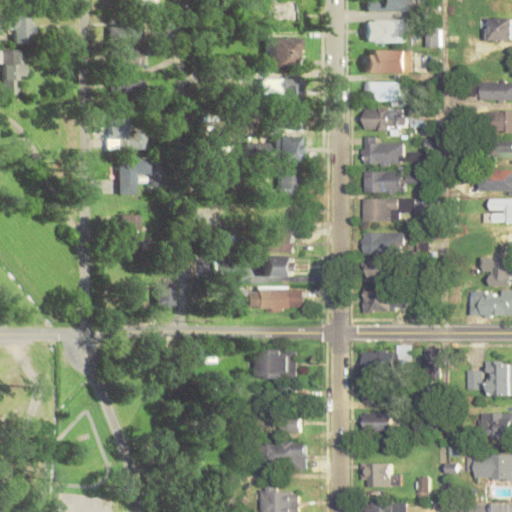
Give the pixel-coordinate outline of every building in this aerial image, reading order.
[(302,21),(302,0),(273,0),(274,21),(302,21)] [(367,0),(367,10),(404,10),(404,0),(367,0)] [(511,0),(489,0),(490,12),(511,12),(511,0)] [(32,15),(8,15),(8,32),(13,32),(13,42),(32,42),(32,15)] [(511,39),(511,18),(490,18),(490,40),(511,39)] [(405,21),(367,21),(367,42),(405,42),(405,21)] [(112,42),(142,42),(142,26),(112,26),(112,42)] [(441,30),(429,30),(429,46),(441,46),(441,30)] [(268,67),(301,67),(301,42),(268,42),(268,67)] [(142,48),(117,48),(117,67),(142,67),(142,48)] [(23,50),(0,49),(0,63),(0,94),(15,94),(15,75),(23,75),(23,50)] [(368,72),(406,72),(406,50),(368,50),(368,72)] [(301,100),(301,79),(261,79),(261,100),(301,100)] [(142,97),(142,80),(110,80),(110,97),(142,97)] [(403,81),(368,81),(368,100),(403,100),(403,81)] [(511,81),(482,81),(482,99),(511,98),(511,81)] [(368,109),(368,129),(402,129),(402,109),(368,109)] [(511,130),(511,110),(485,111),(485,130),(511,130)] [(109,118),(109,149),(147,149),(147,134),(129,134),(129,118),(109,118)] [(271,143),(244,143),(244,162),(301,162),(301,136),(271,136),(271,143)] [(511,156),(511,139),(496,140),(496,157),(511,156)] [(406,140),(367,140),(367,164),(427,164),(427,153),(406,153),(406,140)] [(119,194),(138,194),(138,174),(150,174),(150,157),(119,157),(119,194)] [(297,169),(279,169),(279,194),(297,194),(297,169)] [(511,189),(511,169),(483,169),(483,190),(511,189)] [(368,192),(408,192),(408,182),(425,182),(425,171),(368,171),(368,192)] [(367,220),(403,220),(403,208),(414,208),(414,198),(367,198),(367,220)] [(511,221),(511,198),(493,198),(493,212),(486,212),(486,221),(511,221)] [(142,251),(142,215),(122,215),(122,251),(142,251)] [(367,232),(367,253),(405,253),(405,232),(367,232)] [(511,254),(511,233),(500,233),(500,254),(511,254)] [(295,234),(267,234),(267,251),(295,251),(295,234)] [(294,258),(263,258),(263,277),(294,277),(294,258)] [(511,258),(488,258),(488,285),(511,284),(511,258)] [(370,280),(402,280),(402,260),(370,260),(370,280)] [(156,284),(156,308),(175,308),(175,284),(156,284)] [(245,290),(246,309),(306,308),(305,289),(245,290)] [(367,311),(397,311),(397,291),(367,291),(367,311)] [(511,314),(511,291),(474,292),(474,315),(511,314)] [(441,379),(441,349),(426,349),(426,379),(441,379)] [(298,350),(261,350),(261,377),(298,377),(298,350)] [(401,350),(365,351),(365,372),(401,372),(401,350)] [(511,362),(490,363),(490,394),(511,394),(511,362)] [(469,389),(485,389),(485,370),(469,370),(469,389)] [(286,396),(298,396),(299,386),(286,386),(286,396)] [(397,402),(397,386),(367,386),(367,402),(397,402)] [(511,412),(485,412),(485,437),(511,436),(511,412)] [(364,413),(364,431),(398,431),(398,413),(364,413)] [(302,416),(284,416),(284,432),(302,432),(302,416)] [(309,467),(309,442),(268,442),(268,467),(309,467)] [(479,480),(511,479),(511,453),(470,454),(470,471),(479,471),(479,480)] [(401,472),(394,472),(394,463),(370,463),(370,485),(401,485),(401,472)] [(420,499),(430,499),(430,477),(420,477),(420,499)] [(300,511),(301,489),(265,488),(264,511),(300,511)] [(407,511),(408,501),(367,501),(366,511),(407,511)]
